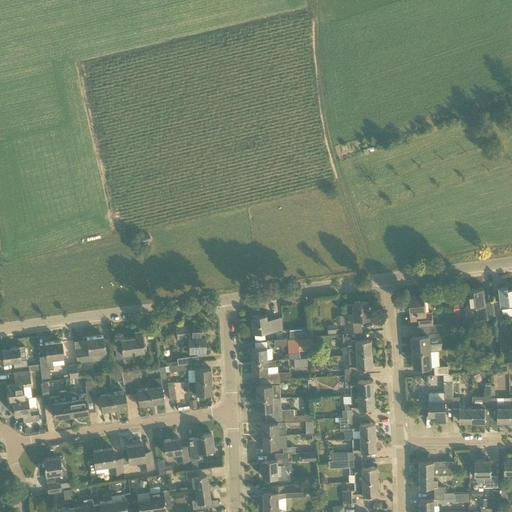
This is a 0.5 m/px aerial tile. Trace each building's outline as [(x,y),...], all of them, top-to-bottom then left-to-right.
[(138,245),(150,242),(152,241),(149,233),(147,233),(135,237),(138,245)] [(511,288),(508,289),(508,286),(498,287),(501,305),(511,303),(511,288)] [(485,302),(484,289),(467,290),(469,306),(478,305),(479,318),(494,316),(493,301),(485,302)] [(426,312),(425,295),(409,296),(411,320),(419,320),(419,325),(428,325),(433,324),(432,315),(432,312),(426,312)] [(347,333),(356,333),(361,332),(361,319),(370,319),(368,302),(354,303),(354,313),(345,313),(347,333)] [(268,319),(267,315),(252,316),(254,333),(282,330),(280,317),(268,319)] [(433,324),(428,325),(429,332),(443,331),(442,324),(433,325),(433,324)] [(189,352),(206,351),(205,337),(201,337),(201,329),(195,329),(195,325),(176,326),(177,339),(188,338),(189,352)] [(507,328),(498,329),(501,353),(510,352),(507,328)] [(116,358),(132,356),(131,353),(144,351),(141,331),(134,331),(135,337),(120,339),(121,346),(115,346),(116,358)] [(357,340),(356,333),(347,333),(343,334),(343,342),(348,341),(349,355),(372,354),(371,340),(357,340)] [(77,362),(93,360),(92,353),(105,351),(103,335),(86,338),(88,347),(75,348),(77,362)] [(430,343),(429,335),(412,336),(413,352),(430,351),(442,350),(442,342),(430,343)] [(289,358),(298,357),(297,337),(288,338),(289,358)] [(298,347),(306,346),(304,337),(297,339),(298,347)] [(41,370),(54,369),(53,358),(63,357),(61,341),(45,343),(46,356),(39,357),(40,363),(41,369),(41,370)] [(27,366),(24,346),(2,349),(4,362),(14,361),(14,367),(27,366)] [(252,361),(268,360),(267,347),(252,348),(252,361)] [(415,368),(432,366),(430,351),(413,352),(415,368)] [(345,375),(358,375),(358,368),(373,368),(372,354),(349,355),(350,368),(345,368),(345,375)] [(197,356),(177,358),(178,364),(198,362),(197,356)] [(268,360),(252,361),(252,374),(260,373),(261,379),(280,379),(290,378),(290,372),(268,373),(268,367),(276,366),(275,360),(268,360)] [(170,372),(191,369),(190,363),(170,366),(170,372)] [(70,378),(78,377),(77,364),(68,365),(70,378)] [(435,374),(449,374),(448,365),(434,366),(435,374)] [(195,381),(211,381),(210,368),(194,368),(195,381)] [(136,389),(135,377),(141,377),(140,369),(128,370),(130,383),(131,394),(137,393),(139,405),(151,403),(149,387),(136,389)] [(12,400),(28,397),(32,397),(30,384),(31,384),(30,373),(14,376),(15,383),(7,384),(9,400),(12,400)] [(449,374),(444,374),(444,382),(453,382),(453,373),(449,374)] [(359,380),(358,375),(345,375),(346,382),(346,388),(351,387),(351,395),(374,394),(373,380),(359,380)] [(261,385),(257,385),(258,398),(281,397),(280,379),(261,379),(261,385)] [(170,400),(176,399),(174,381),(167,382),(170,400)] [(188,395),(210,394),(211,394),(211,381),(195,381),(188,381),(188,395)] [(444,398),(453,398),(453,384),(453,382),(444,382),(444,392),(429,393),(429,400),(429,415),(436,415),(436,422),(445,422),(445,400),(444,400),(444,398)] [(93,397),(92,388),(91,384),(85,385),(86,393),(77,394),(71,391),(68,392),(71,415),(87,413),(85,397),(87,397),(87,398),(93,397)] [(459,384),(453,384),(453,398),(453,408),(459,408),(459,422),(472,422),(472,407),(466,408),(466,404),(460,404),(459,384)] [(151,403),(164,401),(162,385),(149,387),(151,403)] [(495,397),(495,385),(491,386),(491,407),(497,407),(497,422),(510,422),(510,405),(510,397),(497,397),(495,397)] [(485,387),(485,397),(485,404),(478,404),(479,407),(472,407),(472,422),(485,422),(485,408),(491,407),(491,387),(485,387)] [(50,397),(49,391),(42,392),(45,405),(52,403),(55,418),(71,415),(68,392),(67,392),(67,390),(58,392),(59,396),(50,397)] [(114,409),(127,407),(124,391),(112,393),(114,409)] [(102,411),(114,409),(112,393),(99,395),(102,411)] [(343,417),(360,416),(360,409),(375,408),(374,394),(351,395),(351,403),(345,403),(345,410),(343,410),(343,417)] [(28,397),(12,400),(14,415),(22,414),(23,422),(39,420),(38,408),(30,410),(28,397)] [(281,410),(282,410),(282,409),(281,410),(281,407),(281,397),(258,398),(258,411),(274,410),(281,410)] [(352,430),(353,438),(376,437),(375,423),(361,424),(360,416),(343,417),(341,417),(342,431),(352,430)] [(278,428),(278,422),(266,422),(263,422),(263,435),(287,434),(286,428),(278,428)] [(188,439),(192,463),(196,462),(195,457),(198,456),(198,452),(214,450),(211,433),(202,434),(202,436),(188,439)] [(287,447),(287,434),(263,435),(264,448),(284,448),(284,453),(289,453),(296,453),(296,446),(287,447)] [(180,448),(179,437),(163,440),(165,454),(175,453),(176,462),(189,460),(187,447),(180,448)] [(329,462),(362,459),(362,452),(377,451),(376,437),(353,438),(354,452),(333,453),(333,461),(329,461),(329,462)] [(144,455),(142,443),(126,446),(128,457),(122,458),(123,463),(139,461),(140,469),(153,468),(151,454),(144,455)] [(115,459),(112,448),(93,451),(95,467),(96,472),(104,471),(103,465),(108,464),(110,473),(124,471),(123,463),(122,458),(115,459)] [(316,452),(303,452),(304,461),(317,460),(316,452)] [(289,453),(284,453),(275,453),(275,460),(262,460),(263,477),(274,477),(274,480),(291,480),(290,477),(284,467),(284,465),(289,465),(289,453)] [(56,483),(54,474),(62,473),(59,456),(43,459),(48,492),(61,490),(60,482),(56,483)] [(355,474),(355,482),(378,481),(378,467),(363,467),(362,459),(329,462),(329,468),(350,467),(350,468),(350,474),(355,474)] [(491,475),(491,460),(475,460),(476,476),(484,476),(484,487),(498,487),(498,475),(491,475)] [(456,474),(455,461),(437,461),(419,461),(420,474),(433,474),(456,474)] [(209,487),(207,475),(212,474),(211,467),(198,469),(193,470),(186,471),(187,478),(193,477),(195,489),(209,487)] [(433,480),(433,474),(420,474),(420,487),(434,487),(435,493),(445,493),(444,486),(438,486),(437,480),(433,480)] [(347,490),(347,502),(357,501),(356,496),(379,495),(378,481),(355,482),(355,489),(347,490)] [(264,511),(279,510),(279,498),(307,497),(306,485),(272,486),(272,492),(263,493),(264,511)] [(193,509),(209,507),(208,501),(210,500),(209,487),(195,489),(196,499),(191,500),(193,509)] [(55,511),(75,511),(74,506),(71,488),(68,489),(63,490),(66,508),(61,508),(61,509),(55,510),(55,511)] [(169,490),(160,491),(150,493),(150,498),(152,511),(165,509),(165,507),(171,506),(169,490)] [(113,511),(126,511),(127,511),(127,509),(132,509),(131,501),(132,501),(130,493),(122,494),(122,499),(112,500),(113,511)] [(420,511),(434,511),(434,505),(438,505),(437,499),(445,499),(445,493),(435,493),(435,499),(420,499),(420,511)] [(94,511),(93,504),(93,498),(84,500),(84,504),(74,506),(75,511),(94,511)] [(146,511),(152,511),(150,498),(138,499),(137,500),(137,501),(132,501),(131,501),(132,509),(132,511),(146,511)] [(480,498),(479,506),(487,507),(488,499),(480,498)] [(94,511),(113,511),(112,500),(99,502),(99,503),(93,504),(94,511)]
